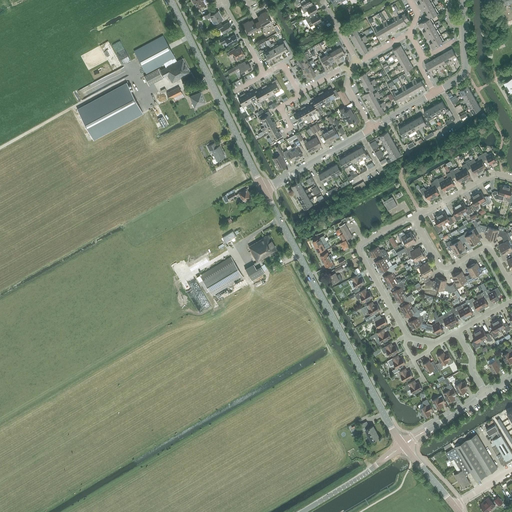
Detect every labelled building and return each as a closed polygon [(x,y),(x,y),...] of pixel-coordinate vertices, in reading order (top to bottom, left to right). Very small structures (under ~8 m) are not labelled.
[(198,8),(205,4),(202,0),(192,0),(194,4),(195,3),(198,8)] [(419,8),(431,2),(429,0),(420,0),(421,3),(417,5),(419,8)] [(511,0),(493,0),(494,2),(498,4),(498,12),(503,14),(503,18),(507,20),(511,20),(511,19),(511,0)] [(315,12),(318,11),(314,4),(313,5),(312,2),(311,3),(303,7),(301,8),(304,13),(308,11),(310,15),(315,12)] [(426,12),(434,7),(431,2),(419,8),(422,12),(425,10),(426,12)] [(426,20),(430,18),(437,13),(434,7),(426,12),(428,14),(424,16),(426,20)] [(213,24),(223,19),(218,10),(211,14),(210,12),(204,16),(205,18),(209,16),(213,24)] [(257,22),(261,28),(265,26),(263,24),(271,20),(266,12),(258,17),(260,21),(257,22)] [(316,14),(315,12),(310,15),(305,18),(305,19),(303,20),(305,25),(308,23),(310,27),(321,21),(317,14),(316,14)] [(393,14),(394,15),(401,27),(406,24),(405,22),(409,20),(405,13),(401,15),(402,16),(399,18),(398,17),(399,16),(396,12),(393,14)] [(396,30),(401,27),(394,15),(393,16),(395,20),(392,22),(396,30)] [(425,28),(433,24),(430,18),(426,20),(418,24),(420,28),(424,26),(425,28)] [(261,28),(257,22),(255,24),(252,20),(244,25),(248,33),(256,29),(257,31),(261,28)] [(396,30),(392,22),(388,24),(386,20),(384,21),(391,33),(396,30)] [(385,36),(391,33),(384,21),(382,22),(384,27),(381,29),(385,36)] [(223,33),(232,29),(230,25),(228,22),(224,24),(222,25),(221,23),(214,27),(217,31),(220,29),(223,33)] [(425,36),(436,29),(433,24),(425,28),(426,30),(423,32),(425,36)] [(385,36),(381,29),(378,30),(375,26),(373,28),(376,32),(380,39),(385,36)] [(352,38),(359,34),(357,31),(361,28),(360,27),(356,29),(349,33),(352,38)] [(432,40),(439,35),(436,29),(425,36),(427,39),(430,37),(432,40)] [(229,45),(237,40),(234,34),(226,38),(225,36),(219,39),(222,44),(227,42),(229,45)] [(355,44),(366,37),(365,35),(361,38),(359,34),(352,38),(355,44)] [(439,35),(432,40),(433,42),(430,44),(432,47),(443,41),(439,35)] [(163,36),(134,51),(139,60),(146,74),(164,64),(166,67),(177,61),(168,45),(168,44),(163,36)] [(358,49),(365,45),(363,41),(367,39),(366,37),(355,44),(358,49)] [(278,45),(282,52),(285,51),(286,52),(289,51),(286,46),(288,45),(285,39),(280,42),(281,43),(278,45)] [(335,49),(342,60),(344,59),(342,56),(345,55),(341,47),(342,46),(338,39),(334,41),(338,48),(335,49)] [(282,52),(278,45),(275,47),(273,43),(271,44),(279,57),(281,56),(280,54),(282,52)] [(276,58),(279,57),(271,44),(269,45),(271,49),(268,51),(272,58),(275,56),(276,58)] [(365,45),(358,49),(361,54),(368,50),(372,47),(371,46),(367,48),(365,45)] [(102,50),(113,69),(119,65),(108,46),(102,50)] [(392,58),(403,51),(400,46),(393,50),(395,54),(391,56),(392,58)] [(234,60),(237,60),(243,57),(242,57),(245,55),(240,47),(235,49),(229,51),(231,55),(234,54),(235,56),(233,59),(234,60)] [(342,60),(335,49),(333,51),(330,47),(328,48),(335,60),(338,59),(339,62),(342,60)] [(333,62),(335,60),(328,48),(326,50),(328,54),(325,55),(332,66),(334,64),(333,62)] [(446,52),(453,63),(455,62),(452,58),(456,56),(452,49),(446,52)] [(120,61),(128,57),(125,50),(116,54),(120,61)] [(270,59),(272,58),(268,51),(266,52),(265,51),(260,54),(263,59),(266,58),(269,63),(271,61),(270,59)] [(296,65),(307,59),(309,58),(308,55),(309,54),(307,51),(303,54),(303,55),(296,59),(297,62),(294,63),(296,65)] [(399,61),(406,56),(403,51),(392,58),(393,59),(397,57),(399,61)] [(451,64),(453,63),(446,52),(441,55),(445,62),(449,60),(451,64)] [(332,66),(325,55),(323,57),(321,53),(318,54),(320,58),(325,66),(328,65),(329,67),(332,66)] [(442,64),(445,62),(441,55),(436,58),(442,69),(444,68),(442,64)] [(398,68),(409,62),(406,56),(399,61),(401,64),(397,66),(398,68)] [(166,67),(161,70),(165,77),(167,76),(169,79),(170,79),(172,83),(191,73),(183,58),(177,61),(166,67)] [(440,70),(442,69),(436,58),(430,61),(435,68),(438,67),(440,70)] [(301,69),(313,62),(312,59),(308,62),(307,59),(296,65),(297,68),(300,66),(301,69)] [(431,70),(435,68),(430,61),(425,64),(429,72),(431,75),(433,74),(431,70)] [(243,74),(252,69),(248,63),(244,65),(243,62),(234,67),(236,71),(240,69),(243,74)] [(301,75),(313,69),(311,66),(315,64),(313,62),(301,69),(303,71),(300,73),(301,75)] [(398,68),(399,70),(403,68),(405,71),(413,67),(409,62),(398,68)] [(120,66),(113,69),(117,77),(123,74),(120,66)] [(149,73),(144,76),(149,85),(164,77),(165,77),(161,70),(159,68),(149,73)] [(313,69),(301,75),(303,78),(305,76),(307,79),(316,74),(319,72),(318,69),(314,71),(313,69)] [(361,82),(369,78),(367,75),(371,72),(370,70),(366,73),(365,73),(358,77),(361,82)] [(364,88),(376,81),(375,79),(371,81),(369,78),(361,82),(364,88)] [(413,80),(419,91),(425,88),(420,81),(417,82),(415,78),(413,80)] [(270,85),(274,93),(277,91),(277,92),(282,89),(276,79),(271,82),(272,84),(270,85)] [(398,79),(393,82),(397,88),(401,85),(398,79)] [(414,94),(419,91),(413,80),(411,81),(414,85),(410,87),(414,94)] [(372,90),(372,91),(375,89),(373,85),(377,83),(376,81),(364,88),(367,93),(372,90)] [(127,83),(77,110),(93,139),(143,113),(127,83)] [(414,94),(410,87),(407,88),(404,84),(402,86),(409,97),(414,94)] [(274,93),(270,85),(267,87),(266,85),(264,86),(271,99),(274,98),(271,94),(274,93)] [(471,90),(470,90),(469,87),(470,87),(469,85),(460,90),(461,93),(459,95),(460,97),(462,95),(471,90)] [(269,100),(271,99),(264,86),(261,87),(262,89),(260,91),(264,98),(267,97),(269,100)] [(404,100),(409,97),(402,86),(401,87),(403,91),(400,93),(404,100)] [(174,102),(184,97),(182,93),(179,87),(166,93),(170,99),(172,98),(174,102)] [(338,94),(336,92),(335,89),(332,90),(330,87),(328,88),(329,90),(326,91),(330,99),(333,97),(334,98),(339,95),(338,94)] [(259,101),(254,91),(252,88),(250,90),(251,91),(248,93),(252,100),(255,98),(257,102),(259,101)] [(264,98),(260,91),(257,92),(256,90),(254,91),(259,101),(261,105),(264,103),(262,100),(264,98)] [(374,94),(372,91),(372,90),(367,93),(365,94),(368,100),(379,93),(378,92),(374,94)] [(404,100),(400,93),(396,95),(394,90),(392,92),(394,96),(398,103),(404,100)] [(473,95),(473,94),(472,92),(472,91),(471,90),(470,90),(471,90),(462,95),(465,99),(473,95)] [(330,99),(326,91),(324,93),(322,91),(320,92),(328,105),(330,104),(328,100),(330,99)] [(194,108),(206,103),(201,92),(190,97),(194,108)] [(325,107),(328,105),(320,92),(318,94),(319,96),(316,97),(320,104),(323,103),(325,107)] [(252,100),(248,93),(245,94),(244,93),(242,94),(249,107),(252,105),(249,102),(252,100)] [(371,105),(378,101),(376,97),(380,95),(379,93),(368,100),(371,105)] [(247,108),(249,107),(242,94),(240,95),(241,97),(238,98),(242,106),(245,104),(247,108)] [(476,99),(474,96),(475,96),(474,94),(473,94),(473,95),(465,99),(467,104),(476,99)] [(320,104),(316,97),(314,99),(313,97),(310,98),(312,102),(312,101),(317,111),(318,111),(320,110),(318,106),(320,104)] [(478,104),(478,103),(477,101),(477,100),(476,98),(476,99),(467,104),(469,106),(466,108),(467,110),(470,108),(478,104)] [(320,115),(318,111),(317,111),(312,101),(312,102),(310,103),(311,105),(308,106),(312,114),(315,112),(317,116),(318,116),(320,115)] [(374,110),(385,104),(384,102),(380,104),(378,101),(371,105),(374,110)] [(438,104),(442,112),(445,110),(446,113),(449,111),(448,109),(447,109),(442,101),(439,103),(439,102),(437,103),(437,104),(438,104)] [(478,104),(470,108),(471,111),(468,113),(469,115),(470,114),(471,116),(478,112),(477,110),(481,108),(479,105),(480,105),(479,103),(478,103),(478,104)] [(385,104),(374,110),(377,115),(384,111),(382,108),(386,106),(385,104)] [(443,114),(442,112),(438,104),(437,104),(435,105),(434,105),(433,105),(433,106),(438,114),(440,113),(441,115),(443,114)] [(312,114),(308,106),(305,108),(304,106),(302,107),(310,121),(310,120),(312,119),(310,115),(312,114)] [(342,119),(352,113),(349,108),(347,109),(345,106),(339,109),(342,115),(341,116),(342,119)] [(439,116),(438,114),(433,106),(430,108),(430,107),(428,108),(428,109),(429,109),(433,117),(436,116),(437,117),(439,116)] [(307,122),(310,121),(302,107),(300,109),(301,110),(298,112),(302,119),(305,118),(307,122)] [(435,120),(433,117),(429,109),(428,109),(426,111),(425,110),(424,111),(430,122),(435,120)] [(302,119),(298,112),(296,113),(295,112),(292,113),(297,122),(300,126),(302,125),(300,121),(302,119)] [(352,113),(342,119),(344,121),(346,120),(348,123),(349,122),(351,126),(352,127),(353,127),(353,126),(354,125),(353,125),(359,121),(354,112),(352,113)] [(263,124),(270,120),(269,117),(271,116),(269,113),(264,116),(263,114),(258,117),(261,122),(262,121),(263,124)] [(417,118),(422,126),(424,125),(426,128),(430,125),(427,121),(425,122),(422,115),(418,117),(417,117),(417,118)] [(418,129),(422,126),(417,118),(414,120),(414,119),(412,120),(412,121),(413,120),(418,129)] [(262,131),(275,123),(274,121),(272,122),(270,120),(263,124),(265,126),(261,129),(262,131)] [(419,132),(418,129),(413,120),(412,121),(410,122),(409,121),(408,122),(408,123),(413,131),(415,130),(417,133),(419,132)] [(269,134),(276,129),(275,127),(276,126),(275,123),(262,131),(263,133),(267,131),(269,134)] [(296,131),(301,128),(297,123),(292,126),(296,131)] [(409,134),(413,131),(408,123),(405,125),(405,124),(403,125),(403,126),(404,126),(409,134)] [(327,131),(332,140),(338,136),(332,125),(329,126),(331,129),(327,131)] [(408,134),(409,134),(404,126),(403,126),(401,127),(400,126),(399,127),(402,133),(401,134),(401,135),(402,136),(403,137),(404,136),(406,135),(408,138),(410,137),(408,134)] [(276,129),(269,134),(270,136),(269,137),(272,142),(277,139),(276,136),(281,133),(279,131),(278,132),(276,129)] [(332,140),(327,131),(324,132),(323,130),(320,131),(322,134),(321,134),(327,143),(332,140)] [(382,140),(390,135),(389,133),(390,132),(389,131),(380,136),(381,138),(378,140),(380,142),(382,140)] [(385,145),(393,140),(392,137),(391,135),(390,135),(382,140),(384,143),(382,144),(383,146),(385,145)] [(310,140),(315,149),(321,146),(316,137),(310,140)] [(315,149),(310,140),(307,142),(306,139),(303,141),(304,144),(309,153),(315,149)] [(387,149),(396,144),(394,142),(395,141),(394,139),(393,140),(385,145),(386,147),(384,149),(385,151),(388,149),(387,149)] [(291,148),(293,151),(297,158),(302,155),(300,151),(303,149),(297,140),(294,142),(295,146),(291,148)] [(217,147),(214,142),(207,146),(210,151),(211,151),(215,158),(213,159),(212,160),(214,163),(215,163),(217,162),(218,161),(225,157),(219,146),(217,147)] [(390,154),(398,149),(397,146),(398,146),(396,144),(387,149),(388,149),(390,154)] [(273,159),(279,169),(286,165),(281,156),(284,154),(278,145),(276,147),(280,155),(273,159)] [(362,157),(365,156),(367,159),(370,157),(368,154),(367,154),(362,147),(359,148),(357,149),(362,157)] [(297,158),(293,151),(291,148),(288,150),(283,152),(287,158),(289,157),(292,161),(297,158)] [(398,149),(390,154),(392,157),(390,159),(392,161),(397,158),(396,156),(401,154),(399,151),(400,150),(399,148),(398,149)] [(362,157),(357,149),(355,151),(354,150),(352,151),(353,152),(358,160),(360,158),(362,161),(364,160),(362,157)] [(358,160),(353,152),(350,153),(348,154),(353,163),(353,162),(356,161),(357,162),(358,161),(358,160)] [(482,154),(485,160),(488,158),(491,165),(494,163),(494,164),(497,163),(496,159),(495,159),(492,153),(489,155),(486,152),(482,154)] [(353,162),(353,163),(348,154),(346,156),(345,155),(344,156),(344,157),(349,165),(350,165),(351,164),(353,166),(355,165),(353,162)] [(482,161),(485,160),(482,154),(478,157),(479,160),(476,162),(481,172),(482,172),(481,171),(484,169),(483,169),(486,168),(482,161)] [(350,165),(349,165),(344,157),(341,158),(339,159),(344,168),(347,166),(349,168),(351,167),(350,165)] [(481,172),(476,162),(474,159),(470,161),(469,159),(465,161),(466,163),(469,168),(472,167),(476,173),(478,172),(481,171),(481,172)] [(467,170),(469,168),(466,163),(462,165),(463,169),(460,171),(466,180),(468,178),(470,176),(467,170)] [(337,175),(337,174),(342,172),(337,164),(334,165),(332,166),(337,175)] [(443,172),(445,171),(446,173),(450,171),(447,165),(441,168),(443,172)] [(337,174),(337,175),(332,166),(330,168),(329,167),(327,168),(328,169),(333,177),(335,176),(337,178),(339,177),(337,174)] [(466,180),(460,171),(459,167),(454,170),(453,169),(450,171),(451,172),(454,177),(457,176),(460,182),(463,181),(466,180)] [(333,177),(328,169),(325,170),(323,171),(324,171),(328,179),(331,178),(332,181),(334,180),(333,177)] [(328,179),(324,171),(321,173),(320,172),(319,173),(322,178),(321,179),(321,180),(322,182),(323,182),(324,182),(326,180),(328,184),(330,182),(328,179)] [(451,179),(454,177),(451,172),(447,174),(448,178),(445,179),(450,189),(451,189),(450,189),(453,187),(452,187),(455,185),(451,179)] [(450,189),(445,179),(443,176),(438,179),(438,178),(435,180),(435,181),(438,186),(441,185),(445,191),(447,190),(450,189)] [(294,191),(303,186),(305,185),(303,183),(302,182),(303,182),(301,180),(292,186),(293,189),(294,191)] [(436,188),(438,186),(435,181),(431,183),(432,187),(429,188),(435,198),(437,196),(437,195),(439,194),(436,188)] [(503,200),(504,196),(507,185),(507,186),(504,185),(504,186),(501,185),(499,192),(495,191),(492,193),(496,199),(497,198),(503,200)] [(296,195),(297,195),(305,190),(303,186),(294,191),(296,193),(295,194),(296,195)] [(435,198),(429,188),(426,190),(424,187),(420,189),(423,195),(426,193),(429,200),(432,198),(432,199),(435,198)] [(247,192),(246,189),(238,193),(241,198),(240,199),(242,202),(247,200),(246,199),(251,197),(248,191),(247,192)] [(299,200),(299,199),(308,195),(307,193),(309,191),(307,189),(305,190),(297,195),(299,198),(298,198),(299,200)] [(227,196),(229,200),(236,196),(234,192),(227,196)] [(475,193),(481,203),(482,206),(484,206),(488,204),(491,203),(487,196),(485,198),(481,192),(479,193),(478,193),(476,193),(475,193)] [(478,205),(481,203),(475,193),(475,194),(473,195),(473,196),(471,197),(475,204),(472,205),(475,211),(479,208),(478,205)] [(310,199),(309,197),(311,196),(310,194),(308,195),(299,199),(301,202),(300,203),(301,205),(302,204),(310,199)] [(389,210),(397,205),(392,197),(384,202),(389,210)] [(310,199),(302,204),(304,207),(303,207),(304,209),(309,206),(310,207),(311,207),(313,206),(313,205),(312,204),(313,204),(311,201),(314,199),(313,198),(310,199)] [(457,204),(463,213),(466,212),(468,214),(473,212),(469,207),(467,208),(463,202),(461,203),(460,203),(458,204),(457,203),(457,204)] [(460,215),(463,213),(457,204),(455,206),(453,208),(456,214),(454,215),(457,221),(461,219),(460,215)] [(454,222),(451,217),(449,218),(445,212),(442,213),(440,214),(439,214),(445,224),(448,222),(450,225),(454,222)] [(442,225),(445,224),(439,214),(437,216),(435,218),(438,224),(434,227),(438,233),(442,230),(443,229),(442,225)] [(491,239),(494,228),(481,225),(476,227),(479,233),(482,231),(487,232),(486,236),(488,237),(488,238),(491,239),(490,239),(491,239)] [(477,234),(479,233),(476,227),(472,230),(473,233),(470,234),(476,244),(478,242),(478,241),(480,240),(477,234)] [(503,239),(509,236),(506,232),(494,228),(491,239),(494,239),(496,239),(497,235),(502,236),(503,239)] [(233,241),(235,240),(234,238),(236,236),(233,231),(222,237),(226,243),(232,239),(233,241)] [(476,244),(470,234),(469,231),(468,232),(468,231),(467,231),(464,233),(465,234),(461,236),(464,241),(467,240),(470,246),(473,244),(473,245),(476,244)] [(403,243),(415,236),(414,236),(413,234),(412,234),(411,232),(405,235),(404,233),(398,236),(400,239),(403,243)] [(268,235),(249,247),(251,251),(257,262),(277,250),(268,235)] [(313,241),(316,246),(323,243),(327,241),(324,235),(320,238),(313,241)] [(415,236),(403,243),(405,248),(404,248),(406,251),(412,248),(411,245),(416,242),(415,239),(416,239),(415,236)] [(462,243),(464,241),(461,236),(458,237),(460,240),(455,243),(461,252),(463,250),(465,249),(462,243)] [(501,251),(511,244),(511,241),(509,236),(503,239),(505,242),(499,245),(500,247),(500,248),(501,250),(501,251)] [(346,240),(340,243),(343,250),(349,247),(346,240)] [(461,252),(455,243),(452,244),(450,241),(446,243),(449,250),(452,248),(455,254),(458,253),(461,252)] [(323,243),(316,246),(319,252),(325,249),(325,248),(330,246),(329,244),(324,246),(323,243)] [(511,254),(511,244),(501,251),(503,253),(505,255),(510,252),(511,254)] [(380,256),(387,253),(385,250),(384,250),(384,249),(380,250),(378,247),(369,252),(371,255),(370,255),(372,257),(379,253),(380,256)] [(413,256),(413,257),(414,256),(423,251),(421,249),(419,247),(414,250),(412,248),(406,251),(408,256),(411,257),(413,256)] [(415,266),(421,263),(419,260),(425,257),(425,256),(424,254),(423,251),(414,256),(413,257),(412,259),(414,260),(413,261),(415,266)] [(323,261),(332,257),(331,253),(329,254),(328,252),(320,255),(323,261)] [(378,267),(387,262),(390,260),(388,257),(389,256),(387,253),(380,256),(382,259),(375,263),(376,265),(377,265),(378,267)] [(231,257),(200,275),(212,295),(243,277),(231,257)] [(332,257),(323,261),(326,267),(330,265),(331,268),(335,266),(333,263),(331,259),(333,259),(332,257)] [(389,271),(394,268),(393,265),(390,267),(387,262),(378,267),(380,270),(379,270),(380,272),(387,268),(389,271)] [(422,272),(432,266),(430,264),(429,264),(428,262),(422,265),(421,263),(415,266),(414,266),(416,269),(419,267),(422,272)] [(477,274),(479,277),(486,273),(485,271),(487,270),(485,266),(483,267),(480,269),(477,263),(475,264),(472,265),(472,264),(477,274)] [(479,277),(477,274),(472,264),(472,265),(470,267),(467,268),(471,274),(468,276),(471,281),(474,279),(475,280),(476,280),(477,279),(478,278),(478,277),(479,277)] [(256,268),(255,265),(248,269),(246,270),(251,280),(264,272),(261,266),(256,268)] [(333,274),(330,275),(334,282),(339,280),(339,281),(343,280),(340,274),(337,275),(336,273),(343,269),(341,266),(331,271),(333,274)] [(424,281),(429,278),(428,275),(433,272),(432,269),(433,269),(432,266),(422,272),(423,274),(421,276),(422,278),(421,278),(423,281),(423,280),(424,281)] [(387,282),(396,277),(393,273),(396,271),(394,268),(389,271),(390,274),(383,278),(385,280),(387,282)] [(471,281),(468,276),(465,277),(462,271),(460,273),(460,272),(457,273),(462,283),(464,285),(468,283),(469,284),(472,282),(471,281)] [(462,283),(457,273),(455,275),(455,276),(452,277),(456,283),(453,284),(456,290),(460,287),(464,285),(462,283)] [(357,275),(352,278),(352,279),(349,281),(353,289),(356,287),(356,288),(365,283),(362,278),(361,279),(360,277),(359,278),(357,275)] [(397,286),(404,282),(402,280),(401,280),(400,279),(397,280),(396,277),(387,282),(388,285),(387,285),(389,287),(396,283),(397,286)] [(439,289),(442,278),(439,278),(436,278),(435,282),(431,281),(429,278),(424,281),(425,283),(425,284),(426,285),(439,289)] [(456,290),(453,284),(450,286),(446,285),(447,281),(445,280),(445,279),(442,278),(439,289),(452,292),(456,290)] [(395,297),(404,292),(403,290),(405,287),(405,286),(405,285),(404,282),(397,286),(399,289),(392,293),(393,295),(394,295),(395,297)] [(367,292),(365,289),(355,295),(357,299),(362,298),(364,302),(373,297),(370,292),(369,293),(368,291),(367,292)] [(497,296),(494,290),(491,292),(488,289),(487,290),(486,289),(483,291),(484,291),(487,297),(490,295),(494,303),(496,301),(496,300),(499,299),(497,296)] [(484,298),(487,297),(484,291),(477,296),(478,299),(483,308),(486,306),(486,307),(489,306),(484,298)] [(406,301),(411,298),(410,295),(407,297),(404,292),(395,297),(397,300),(396,300),(397,303),(404,298),(406,301)] [(404,312),(413,307),(410,303),(414,300),(412,297),(411,298),(406,301),(407,304),(400,308),(402,310),(404,312)] [(483,308),(478,299),(475,301),(475,300),(473,298),(469,300),(472,305),(475,304),(479,311),(481,310),(481,309),(483,308)] [(469,300),(469,299),(466,301),(467,302),(462,305),(463,307),(468,316),(471,315),(474,314),(469,307),(472,305),(469,300)] [(374,305),(373,302),(361,309),(364,314),(366,312),(369,311),(372,315),(380,310),(378,305),(377,306),(376,304),(374,305)] [(468,316),(463,307),(462,305),(459,306),(458,306),(454,308),(454,309),(457,314),(460,312),(464,320),(466,318),(468,316)] [(415,316),(420,313),(421,313),(419,310),(418,310),(418,309),(414,310),(413,307),(404,312),(405,315),(406,318),(413,313),(415,316)] [(454,309),(454,308),(451,309),(451,310),(447,313),(448,316),(453,325),(456,323),(456,324),(459,323),(454,316),(457,314),(454,309)] [(420,313),(415,316),(416,319),(409,323),(410,325),(411,325),(413,328),(417,325),(418,327),(426,329),(427,324),(421,323),(424,320),(422,317),(420,313)] [(453,325),(448,316),(447,313),(439,317),(442,323),(445,321),(449,328),(451,327),(451,326),(453,325)] [(382,318),(380,315),(374,319),(379,328),(388,323),(385,318),(384,319),(383,317),(382,318)] [(439,324),(442,323),(439,317),(435,319),(436,323),(433,325),(427,323),(427,324),(426,329),(432,331),(435,329),(438,334),(441,332),(444,331),(439,324)] [(495,320),(501,330),(504,328),(506,331),(507,330),(508,331),(511,329),(507,323),(504,325),(501,318),(498,320),(498,319),(495,320)] [(501,330),(495,320),(493,322),(493,323),(491,324),(494,330),(492,332),(495,337),(499,335),(498,332),(501,330)] [(385,332),(383,329),(374,335),(376,339),(376,340),(378,344),(379,344),(391,337),(388,333),(387,333),(386,331),(385,332)] [(477,331),(483,340),(485,339),(488,341),(489,341),(490,341),(493,340),(489,333),(486,335),(483,329),(480,330),(477,331)] [(483,340),(477,331),(477,330),(477,331),(475,332),(475,333),(473,334),(476,341),(472,343),(475,349),(481,345),(480,342),(483,340)] [(393,346),(391,343),(381,349),(384,353),(388,352),(390,356),(399,351),(396,347),(395,347),(394,345),(393,346)] [(511,349),(510,347),(506,350),(507,353),(503,355),(508,364),(511,361),(511,360),(511,349)] [(442,353),(437,356),(442,365),(446,362),(449,365),(453,362),(448,353),(445,355),(444,353),(443,354),(442,353)] [(400,358),(398,355),(388,361),(391,366),(395,364),(397,368),(406,363),(403,359),(402,359),(401,357),(400,358)] [(497,356),(494,358),(487,362),(494,373),(498,370),(498,369),(500,368),(499,367),(502,365),(497,356)] [(428,361),(423,364),(428,373),(432,371),(434,373),(439,370),(434,361),(431,363),(430,361),(428,362),(428,361)] [(407,371),(406,368),(399,372),(405,381),(413,377),(411,372),(410,372),(409,371),(407,371)] [(404,386),(407,391),(408,390),(410,394),(413,393),(414,394),(422,389),(420,384),(419,384),(418,383),(416,383),(415,380),(404,386)] [(462,382),(455,386),(460,394),(465,392),(464,391),(466,390),(465,388),(468,387),(465,381),(462,383),(462,382)] [(448,391),(444,393),(449,402),(455,398),(454,396),(457,394),(451,384),(446,386),(448,391)] [(432,401),(437,409),(442,407),(441,406),(443,404),(442,403),(445,402),(442,395),(432,401)] [(420,409),(425,417),(429,415),(429,414),(431,412),(430,411),(433,409),(427,399),(422,402),(424,406),(420,409)] [(369,428),(368,426),(369,425),(367,421),(359,425),(361,429),(365,427),(366,429),(372,441),(379,437),(373,425),(369,428)] [(495,424),(486,430),(489,434),(490,434),(498,429),(498,428),(495,424)] [(498,429),(490,434),(494,439),(495,441),(496,444),(492,446),(503,465),(511,460),(510,457),(511,455),(511,451),(511,450),(498,429)] [(455,447),(470,472),(475,481),(497,468),(476,434),(455,447)] [(465,475),(470,472),(455,447),(445,453),(447,455),(450,461),(453,459),(461,470),(454,474),(458,480),(459,480),(463,487),(470,483),(465,475)] [(499,505),(502,502),(498,497),(494,500),(492,502),(488,497),(485,500),(486,501),(481,506),(479,505),(485,511),(486,511),(495,505),(494,504),(496,503),(499,505)]
